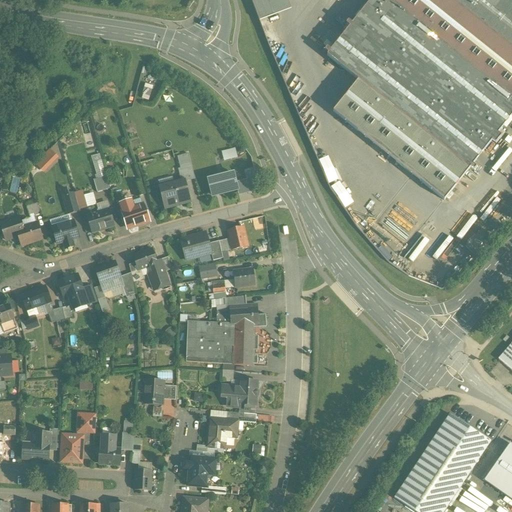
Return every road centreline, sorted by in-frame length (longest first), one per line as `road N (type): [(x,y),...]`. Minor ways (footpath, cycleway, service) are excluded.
road 1 (residential): [(296,191),(39,271)]
road 2 (residential): [(272,511),(294,367),(290,271)]
road 3 (secondary): [(0,8),(159,37),(200,54)]
road 4 (primary): [(321,511),(428,361)]
road 5 (secondary): [(200,54),(237,87),(296,191)]
road 6 (residential): [(0,469),(122,476),(121,498)]
road 7 (residential): [(0,496),(121,498)]
